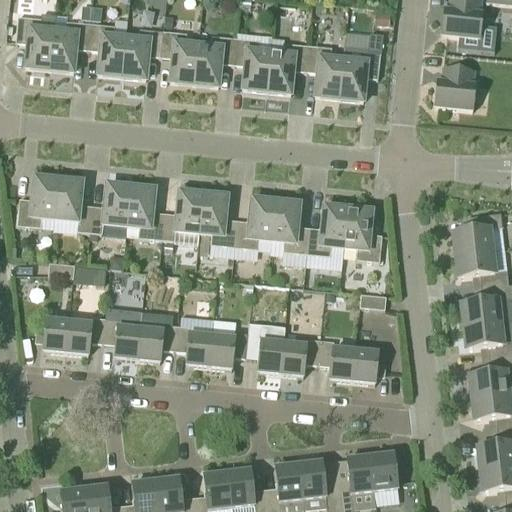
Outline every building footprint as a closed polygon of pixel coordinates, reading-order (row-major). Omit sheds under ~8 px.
[(511,0),(486,0),(486,8),(511,10),(511,0)] [(482,28),(483,17),(480,17),(481,3),(450,1),(449,15),(444,14),(442,39),(459,41),(458,52),(494,55),(496,30),(482,28)] [(248,12),(249,3),(240,2),(239,11),(248,12)] [(83,11),(82,25),(90,26),(92,12),(83,11)] [(101,13),(92,12),(90,26),(99,27),(101,13)] [(390,19),(376,18),(375,31),(390,31),(390,19)] [(164,21),(163,32),(171,33),(172,21),(164,21)] [(25,74),(49,76),(53,37),(40,35),(41,25),(17,23),(15,50),(27,51),(25,74)] [(75,55),(87,57),(90,30),(66,28),(65,38),(53,37),(49,76),(73,78),(75,55)] [(97,81),(121,83),(125,44),(113,43),(114,32),(90,30),(87,57),(100,58),(97,81)] [(147,63),(160,64),(162,37),(139,35),(138,45),(125,44),(121,83),(145,85),(147,63)] [(170,88),(194,90),(198,51),(185,50),(186,40),(162,37),(160,64),(172,65),(170,88)] [(344,54),(342,65),(338,105),(362,107),(364,84),(377,86),(380,59),(382,39),(369,38),(367,57),(344,54)] [(220,70),(232,71),(235,44),(211,42),(210,52),(198,51),(194,90),(217,93),(220,70)] [(258,46),(235,44),(232,71),(245,72),(242,95),(266,98),(270,58),(257,57),(258,46)] [(305,78),(307,51),(284,49),(282,59),(270,58),(266,98),(290,100),(292,77),(305,78)] [(315,103),(338,105),(342,65),(330,64),(331,54),(307,51),(305,78),(317,79),(315,103)] [(472,116),(475,89),(473,89),(474,75),(442,72),(441,86),(436,86),(433,112),(472,116)] [(41,223),(53,225),(58,185),(34,183),(31,206),(19,205),(16,231),(40,234),(41,223)] [(89,239),(91,212),(79,211),(81,188),(58,185),(53,225),(77,227),(76,237),(89,239)] [(126,232),(130,193),(106,190),(104,213),(91,212),(89,239),(101,240),(103,230),(126,232)] [(130,193),(126,232),(139,233),(137,244),(161,246),(164,219),(152,218),(154,195),(130,193)] [(175,237),(198,239),(202,200),(178,197),(176,221),(164,219),(161,246),(174,247),(175,237)] [(234,253),(236,226),(224,225),(226,202),(202,200),(198,239),(211,240),(210,251),(234,253)] [(258,245),(271,246),(275,207),(251,205),(249,228),(236,226),(234,253),(257,256),(258,245)] [(275,207),(271,246),(283,248),(282,258),(306,260),(309,234),(296,232),(299,209),(275,207)] [(309,234),(306,260),(330,263),(331,252),(343,254),(347,214),(323,212),(321,235),(309,234)] [(371,217),(347,214),(343,254),(356,255),(355,265),(378,268),(381,241),(369,240),(371,217)] [(455,261),(491,257),(488,234),(501,233),(500,219),(472,222),(473,235),(453,237),(455,261)] [(172,249),(164,248),(164,257),(172,257),(172,249)] [(491,257),(455,261),(458,284),(479,282),(480,294),(508,291),(506,277),(494,279),(491,257)] [(72,284),(74,271),(49,269),(47,282),(72,284)] [(89,274),(88,288),(103,290),(104,275),(89,274)] [(252,299),(253,289),(246,289),(245,299),(252,299)] [(511,291),(508,291),(480,294),(482,306),(461,309),(463,332),(511,326),(511,324),(510,305),(511,304),(511,291)] [(333,306),(334,299),(326,297),(325,305),(333,306)] [(385,317),(386,304),(361,300),(359,313),(385,317)] [(102,350),(104,325),(91,323),(90,329),(68,327),(65,359),(88,361),(89,349),(102,350)] [(65,359),(68,327),(46,324),(42,357),(65,359)] [(118,326),(104,325),(102,350),(115,351),(114,364),(137,366),(140,334),(117,332),(118,326)] [(511,326),(463,332),(466,356),(487,353),(488,366),(511,362),(511,326)] [(245,364),(248,339),(246,339),(247,327),(241,327),(240,338),(234,338),(234,343),(211,341),(208,373),(231,375),(232,363),(245,364)] [(174,357),(176,332),(163,331),(162,336),(140,334),(137,366),(159,368),(160,356),(174,357)] [(208,373),(211,341),(189,339),(190,333),(176,332),(174,357),(187,358),(185,371),(208,373)] [(261,340),(248,339),(245,364),(258,366),(257,378),(280,380),(283,348),(261,346),(261,340)] [(317,371),(319,346),(306,345),(305,350),(283,348),(280,380),(302,383),(304,370),(317,371)] [(333,348),(319,346),(317,371),(330,373),(329,385),(351,388),(355,355),(332,353),(333,348)] [(377,358),(355,355),(351,388),(374,390),(377,358)] [(511,399),(511,362),(488,366),(490,378),(469,380),(472,404),(507,400),(511,399)] [(496,437),(511,435),(511,421),(510,422),(507,400),(472,404),(474,427),(495,425),(496,437)] [(511,471),(511,435),(496,437),(498,450),(477,452),(480,475),(511,471)] [(393,459),(369,461),(373,497),(397,495),(393,459)] [(351,511),(350,500),(373,497),(369,461),(346,464),(348,486),(336,487),(338,511),(351,511)] [(324,489),(321,467),(298,470),(302,511),(338,511),(336,487),(324,489)] [(274,472),(277,494),(264,495),(266,511),(302,511),(298,470),(274,472)] [(511,507),(511,471),(480,475),(482,499),(503,496),(504,509),(511,507)] [(252,497),(250,475),(226,478),(230,511),(245,511),(253,511),(266,511),(264,495),(252,497)] [(230,511),(226,478),(203,481),(205,502),(193,503),(193,511),(230,511)] [(193,511),(193,503),(181,505),(178,483),(155,486),(157,511),(193,511)] [(121,511),(157,511),(155,486),(131,489),(134,510),(121,511)] [(121,511),(118,511),(108,511),(106,491),(83,494),(84,511),(121,511)] [(84,511),(83,494),(60,497),(61,511),(84,511)]
